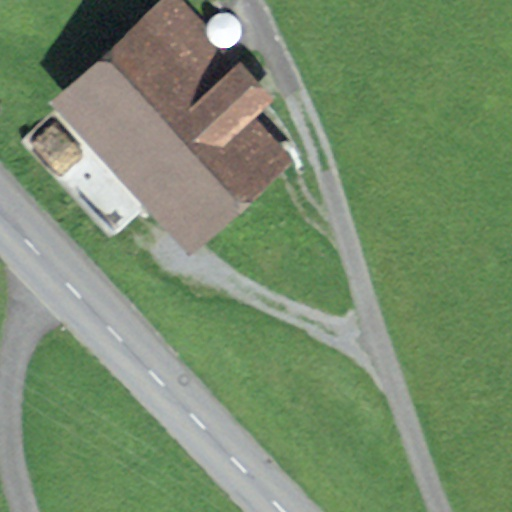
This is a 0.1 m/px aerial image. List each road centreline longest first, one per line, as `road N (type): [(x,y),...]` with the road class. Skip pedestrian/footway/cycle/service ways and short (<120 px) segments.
road 1 (track): [(250,0),(328,179),(441,511)]
road 2 (unclassified): [(0,210),(281,511)]
road 3 (track): [(42,252),(8,411),(8,448),(25,511)]
road 4 (track): [(384,353),(205,273)]
